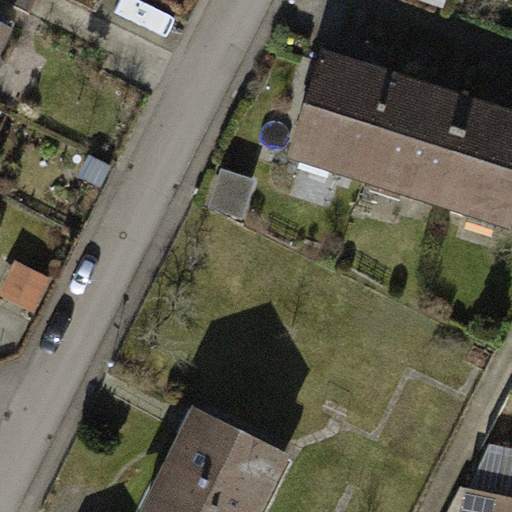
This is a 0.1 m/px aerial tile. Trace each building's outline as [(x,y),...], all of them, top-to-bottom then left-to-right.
[(0,9),(0,115),(40,28),(0,9)] [(405,94),(330,73),(304,164),(379,185),(405,94)] [(480,114),(405,94),(379,185),(454,206),(480,114)] [(511,123),(480,114),(454,206),(511,222),(511,123)] [(205,416),(162,511),(278,511),(302,459),(205,416)] [(511,452),(487,449),(481,491),(511,494),(511,452)] [(511,511),(511,503),(472,496),(469,511),(511,511)]
